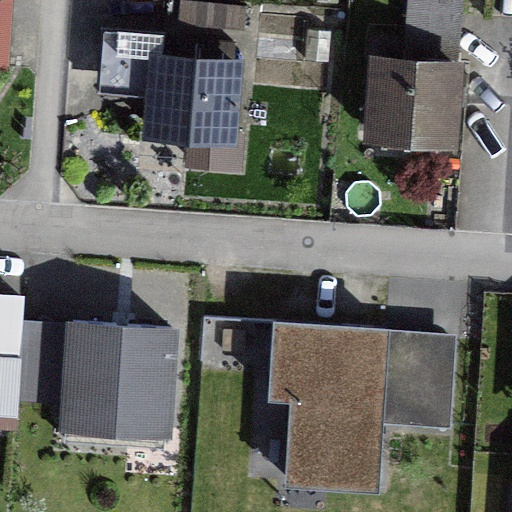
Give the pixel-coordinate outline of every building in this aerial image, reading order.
[(0,0),(0,64),(8,65),(12,0),(0,0)] [(180,0),(178,20),(245,26),(247,1),(239,0),(180,0)] [(470,80),(463,79),(465,49),(461,49),(463,0),(407,0),(405,43),(370,41),(365,133),(457,138),(460,98),(468,99),(470,80)] [(143,87),(137,169),(185,173),(185,161),(243,165),(246,126),(238,125),(243,48),(163,42),(164,23),(118,20),(117,23),(103,22),(98,83),(143,87)] [(284,477),(380,482),(384,416),(390,322),(390,315),(273,308),(268,389),(290,390),(284,477)] [(167,427),(173,326),(72,319),(66,419),(65,436),(131,441),(132,424),(167,427)] [(459,326),(390,322),(384,416),(453,420),(459,326)] [(17,356),(0,356),(0,405),(16,405),(17,356)]
